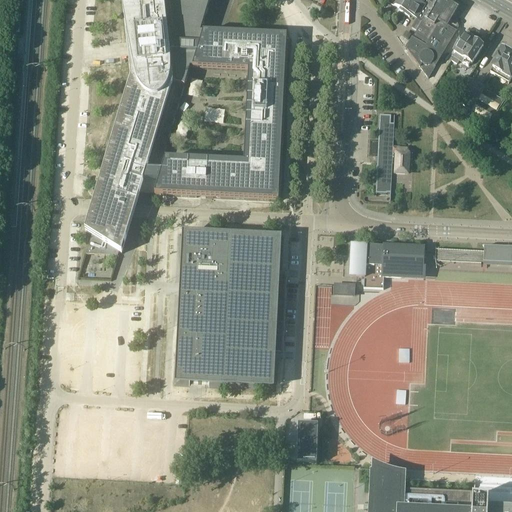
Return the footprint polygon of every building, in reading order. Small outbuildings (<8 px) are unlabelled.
[(204,34),(201,34),(210,0),(122,0),(131,79),(97,193),(85,232),(92,236),(86,255),(118,257),(119,253),(122,255),(140,196),(140,195),(143,195),(143,196),(144,197),(145,198),(146,198),(147,198),(148,198),(148,197),(149,197),(149,196),(149,195),(155,196),(279,202),(287,38),(221,35),(204,34)] [(412,29),(416,32),(434,0),(397,0),(394,6),(401,10),(400,12),(410,18),(411,16),(417,20),(412,29)] [(406,49),(428,79),(435,67),(435,68),(456,33),(456,32),(458,28),(457,25),(451,21),(460,5),(450,0),(439,0),(439,1),(437,0),(436,2),(435,1),(435,0),(434,0),(416,32),(417,32),(413,39),(412,39),(406,49)] [(456,55),(452,62),(456,65),(459,61),(460,62),(468,67),(471,64),(472,65),(484,47),(483,46),(482,44),(479,41),(476,42),(475,41),(475,43),(473,42),(472,41),(474,38),(473,37),(468,34),(467,34),(465,37),(465,36),(454,53),(456,55)] [(511,56),(505,52),(501,53),(495,64),(496,64),(490,74),(509,84),(511,78),(511,56)] [(461,113),(487,128),(505,102),(469,82),(456,104),(464,109),(461,113)] [(397,154),(396,174),(396,175),(405,175),(408,175),(408,159),(409,153),(410,153),(410,152),(409,152),(409,146),(408,148),(393,148),(395,117),(394,117),(394,124),(391,124),(391,116),(380,116),(376,194),(387,195),(387,194),(390,194),(390,204),(393,154),(397,154)] [(197,234),(188,234),(183,234),(178,235),(181,272),(180,297),(178,327),(173,386),(190,387),(201,387),(209,387),(209,388),(275,391),(277,358),(276,358),(277,352),(281,353),(285,277),(280,277),(281,271),(283,236),(249,234),(216,234),(216,236),(197,235),(197,234)] [(370,248),(355,247),(354,247),(352,278),(364,279),(363,289),(384,290),(384,279),(401,280),(401,277),(425,278),(426,269),(424,269),(425,250),(384,248),(370,246),(370,248)] [(511,250),(510,250),(510,249),(509,249),(509,248),(509,249),(508,249),(508,250),(485,249),(484,254),(436,251),(436,261),(439,261),(439,262),(439,263),(440,262),(481,264),(487,264),(511,265),(511,250)] [(353,297),(354,288),(336,287),(336,296),(353,297)] [(297,464),(317,465),(319,426),(299,425),(298,433),(297,464)] [(371,511),(511,511),(511,509),(489,508),(489,498),(475,497),(475,494),(474,494),(402,490),(392,490),(393,473),(391,473),(390,472),(388,472),(386,471),(385,471),(383,470),(382,470),(380,469),(379,468),(377,467),(376,467),(375,467),(375,475),(373,475),(371,511)]
